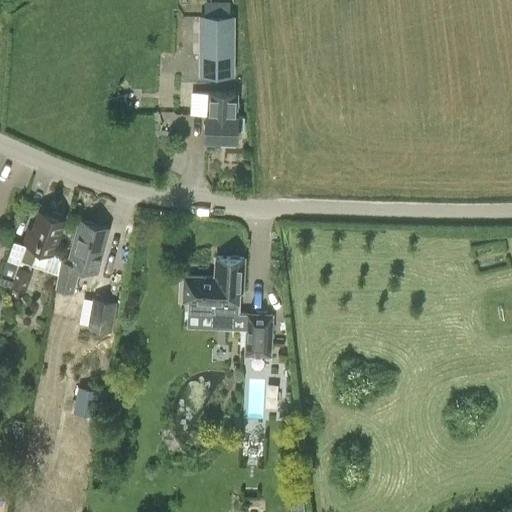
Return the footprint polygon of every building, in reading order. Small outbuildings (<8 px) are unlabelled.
[(201,14),(201,76),(235,76),(235,14),(201,14)] [(221,138),(221,145),(236,146),(237,129),(245,130),(246,115),(238,115),(238,114),(236,114),(237,92),(209,91),(208,113),(206,113),(205,137),(221,138)] [(40,208),(33,229),(30,228),(25,242),(14,238),(0,279),(27,290),(34,271),(32,270),(40,247),(52,252),(64,217),(40,208)] [(108,226),(80,219),(69,261),(62,259),(57,287),(75,292),(82,266),(96,270),(108,226)] [(239,303),(239,291),(244,292),(245,275),(244,273),(245,257),(217,255),(216,276),(184,274),(182,299),(189,300),(188,314),(215,316),(215,314),(237,315),(237,303),(239,303)] [(94,297),(88,326),(113,331),(114,325),(115,325),(119,306),(117,306),(118,301),(94,297)] [(247,312),(245,355),(272,356),(275,313),(247,312)] [(74,410),(97,414),(101,390),(79,386),(74,410)] [(0,511),(4,511),(9,484),(0,482),(0,511)] [(305,511),(303,496),(290,498),(292,511),(305,511)]
